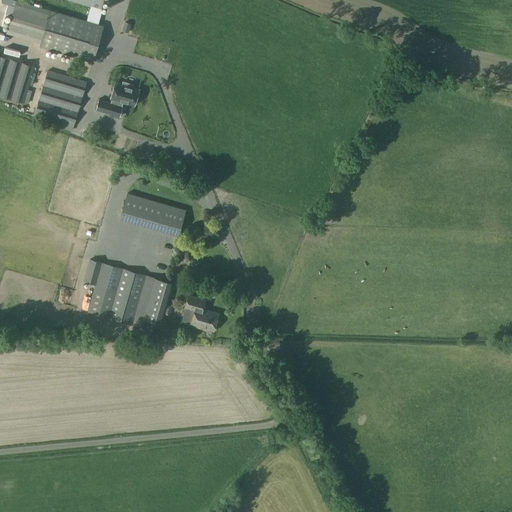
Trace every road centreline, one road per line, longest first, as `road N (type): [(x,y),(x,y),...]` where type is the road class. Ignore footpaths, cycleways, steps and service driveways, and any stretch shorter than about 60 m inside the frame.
road 1 (unclassified): [(0,452),(295,422)]
road 2 (unclassified): [(195,164),(246,285),(246,338),(295,422)]
